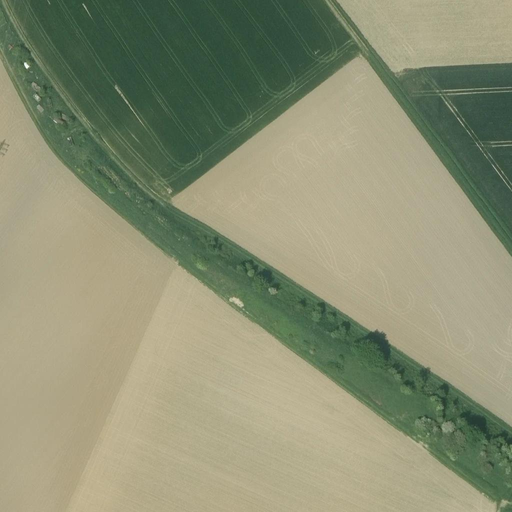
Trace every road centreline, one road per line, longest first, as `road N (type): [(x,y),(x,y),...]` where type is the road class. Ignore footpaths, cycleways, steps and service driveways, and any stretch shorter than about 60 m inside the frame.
road 1 (track): [(0,43),(53,142),(142,228),(511,502)]
road 2 (track): [(511,420),(139,172),(5,0)]
road 3 (track): [(511,242),(332,0)]
